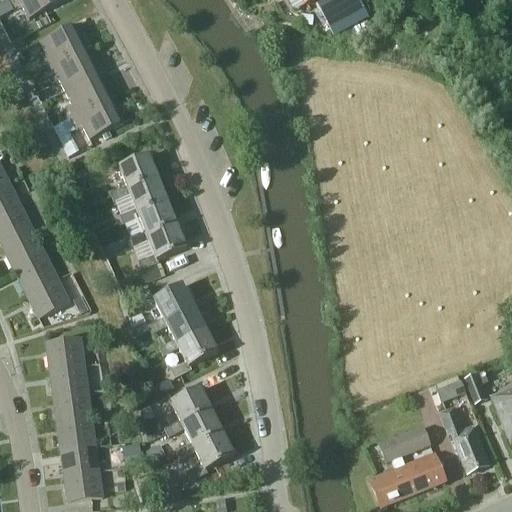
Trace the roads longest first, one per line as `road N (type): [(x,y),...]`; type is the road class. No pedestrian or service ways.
road 1 (tertiary): [(285,511),(237,280),(173,111),(112,0)]
road 2 (residential): [(30,511),(19,435),(0,379)]
